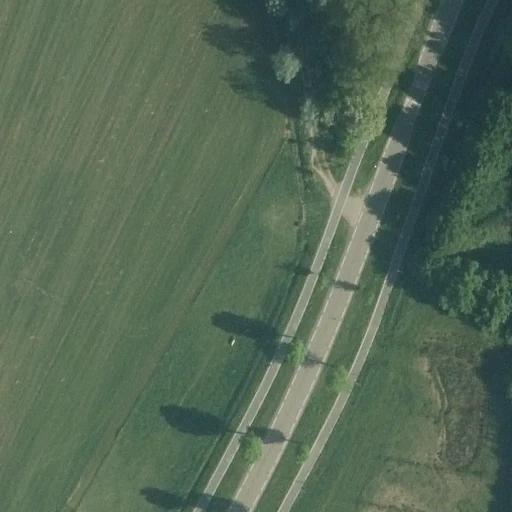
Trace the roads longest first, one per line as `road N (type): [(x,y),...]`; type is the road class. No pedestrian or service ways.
road 1 (tertiary): [(240,511),(317,347),(452,0)]
road 2 (track): [(346,190),(316,119),(304,0)]
